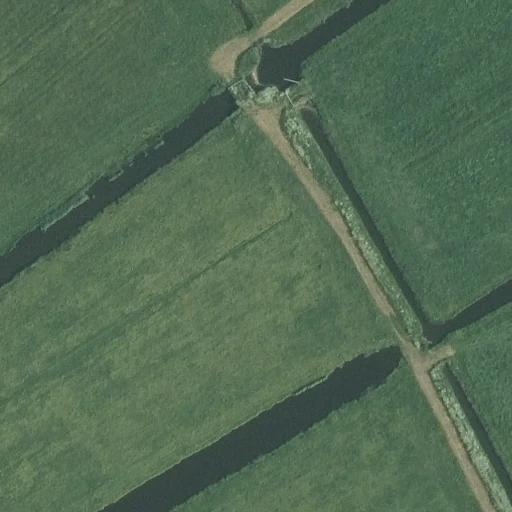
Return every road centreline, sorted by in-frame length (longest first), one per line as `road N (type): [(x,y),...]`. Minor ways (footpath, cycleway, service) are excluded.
road 1 (track): [(419,363),(262,119),(316,81)]
road 2 (track): [(495,511),(419,363),(447,349)]
road 3 (track): [(322,0),(231,73),(262,119)]
